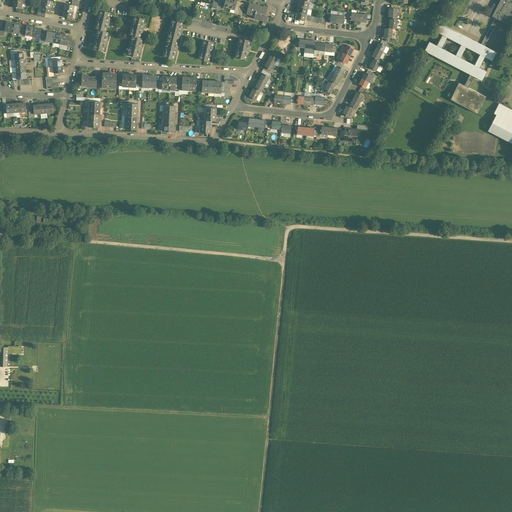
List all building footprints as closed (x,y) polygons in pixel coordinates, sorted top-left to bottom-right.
[(237,0),(225,0),(224,6),(224,7),(224,6),(231,8),(234,9),(234,10),(235,10),(237,3),(237,0)] [(298,7),(308,9),(310,3),(300,0),(298,7)] [(511,0),(500,0),(492,16),(495,18),(498,20),(509,25),(511,18),(511,0)] [(23,2),(14,1),(13,7),(17,8),(22,9),(23,2)] [(244,5),(237,3),(235,10),(239,11),(238,14),(241,15),(243,8),(244,5)] [(72,5),(65,4),(64,10),(73,12),(75,6),(75,5),(72,5)] [(257,6),(249,4),(246,14),(254,16),(257,6)] [(51,8),(42,6),(41,12),(45,13),(50,14),(51,8)] [(267,9),(257,6),(254,16),(254,17),(259,18),(259,20),(263,21),(265,17),(267,9)] [(298,7),(297,13),(307,15),(308,9),(298,7)] [(392,8),(390,8),(389,18),(390,18),(397,19),(398,9),(392,8)] [(73,12),(64,10),(63,17),(67,17),(72,18),(73,12)] [(110,12),(99,10),(95,29),(97,30),(105,31),(107,26),(108,26),(110,19),(108,18),(110,12)] [(307,15),(297,13),(296,19),(305,21),(305,20),(307,15)] [(367,14),(357,13),(356,21),(366,22),(367,14)] [(145,19),(134,16),(129,36),(131,36),(140,38),(141,33),(143,32),(144,26),(143,24),(145,19)] [(208,22),(190,17),(189,22),(199,25),(206,27),(208,22)] [(183,21),(172,18),(167,38),(178,40),(179,35),(181,34),(182,28),(181,26),(183,21)] [(397,19),(390,18),(389,28),(393,29),(397,29),(398,19),(397,19)] [(481,44),(484,46),(498,20),(495,18),(481,44)] [(14,23),(6,22),(5,29),(5,31),(12,32),(14,23)] [(219,25),(208,22),(206,27),(218,30),(219,25)] [(21,25),(14,23),(12,32),(19,34),(20,34),(21,26),(21,25)] [(481,44),(439,23),(435,31),(443,35),(437,46),(441,48),(447,37),(461,44),(456,56),(460,58),(465,47),(480,54),(474,66),(478,68),(484,56),(492,60),(496,52),(484,46),(481,44)] [(231,28),(219,25),(218,30),(230,33),(231,28)] [(34,27),(27,26),(27,27),(25,35),(33,36),(34,27)] [(42,29),(34,27),(33,36),(40,38),(41,33),(42,29)] [(389,28),(385,28),(384,38),(392,38),(393,29),(389,28)] [(105,31),(97,30),(93,49),(104,51),(105,46),(106,45),(107,39),(107,38),(108,32),(105,31)] [(55,33),(47,32),(47,34),(45,41),(46,41),(53,42),(55,33)] [(62,35),(55,33),(53,42),(60,44),(62,35)] [(69,36),(62,35),(60,44),(67,45),(68,45),(69,36)] [(140,38),(131,36),(127,55),(138,57),(139,52),(141,51),(142,45),(141,44),(143,38),(140,38)] [(250,40),(239,37),(235,56),(246,59),(247,54),(248,53),(250,46),(249,45),(250,40)] [(178,40),(167,38),(163,57),(174,59),(175,54),(176,54),(178,48),(178,47),(177,45),(178,40)] [(214,42),(203,39),(198,58),(209,61),(210,56),(212,55),(213,48),(213,47),(214,42)] [(316,41),(306,40),(305,48),(315,49),(316,41)] [(324,54),(325,51),(325,44),(316,42),(314,56),(321,57),(321,54),(324,54)] [(381,43),(379,42),(376,49),(383,52),(386,46),(381,43)] [(437,46),(429,42),(425,50),(433,54),(432,55),(436,57),(437,56),(452,63),(451,64),(455,66),(456,66),(470,73),(464,85),(468,87),(474,75),(482,79),(486,72),(486,71),(456,56),(437,46)] [(332,44),(325,44),(325,51),(335,52),(336,44),(333,43),(332,46),(332,44)] [(355,49),(348,45),(343,54),(350,58),(355,49)] [(383,52),(376,49),(372,58),(378,61),(383,52)] [(350,58),(343,54),(340,60),(345,63),(347,64),(350,58)] [(272,55),(271,55),(267,61),(274,65),(277,58),(272,55)] [(381,62),(374,59),(369,68),(376,71),(381,62)] [(274,65),(267,61),(264,67),(267,69),(271,71),(274,65)] [(338,66),(335,73),(341,76),(345,70),(342,69),(338,66)] [(367,73),(365,72),(362,79),(369,82),(372,76),(367,73)] [(269,77),(262,73),(262,74),(259,80),(266,83),(268,80),(269,77)] [(335,73),(330,82),(335,84),(337,85),(341,76),(335,73)] [(88,77),(87,85),(87,87),(96,87),(96,83),(96,77),(88,77)] [(369,82),(362,79),(359,85),(361,86),(365,89),(369,82)] [(260,91),(261,92),(264,86),(266,83),(259,80),(255,89),(260,91)] [(324,90),(331,93),(335,84),(330,82),(328,81),(327,84),(324,90)] [(464,85),(459,82),(450,99),(476,113),(483,100),(485,96),(468,87),(464,85)] [(260,91),(255,89),(253,88),(249,97),(250,97),(255,100),(256,100),(260,91)] [(357,91),(354,97),(361,101),(364,95),(358,92),(357,91)] [(284,96),(274,95),(274,96),(273,102),(283,103),(284,96)] [(314,97),(304,96),(303,104),(313,105),(314,104),(314,97)] [(321,97),(314,97),(314,104),(324,105),(325,98),(321,97)] [(361,101),(354,97),(349,106),(354,109),(356,110),(361,101)] [(511,111),(511,110),(499,103),(494,113),(496,115),(488,131),(511,143),(511,111),(511,112),(511,111)] [(347,105),(342,114),(349,117),(351,114),(354,109),(349,106),(347,105)] [(258,119),(248,118),(248,122),(247,126),(251,126),(257,127),(258,119)] [(248,122),(238,121),(237,129),(247,130),(247,129),(247,126),(248,122)] [(281,122),(271,121),(270,128),(277,129),(281,129),(281,125),(281,122)] [(281,125),(281,129),(280,132),(284,133),(290,133),(291,126),(281,125)] [(307,127),(297,126),(297,134),(306,135),(307,127)] [(315,128),(307,127),(306,135),(314,136),(314,130),(315,128)] [(337,128),(327,127),(327,134),(337,135),(337,128)] [(357,130),(352,130),(349,130),(349,129),(345,128),(345,130),(344,138),(344,141),(351,141),(356,142),(357,130)] [(44,217),(37,216),(36,228),(43,229),(43,223),(46,223),(47,218),(44,218),(44,217)] [(8,353),(0,352),(0,366),(8,367),(8,353)]
